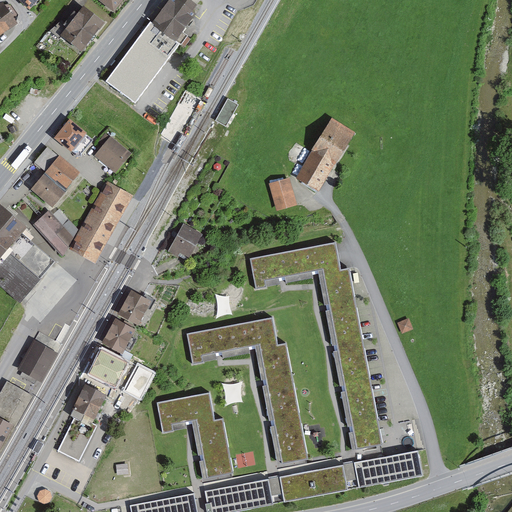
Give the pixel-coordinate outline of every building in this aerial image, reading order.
[(101,0),(119,13),(128,0),(101,0)] [(166,0),(152,20),(187,45),(207,17),(203,14),(207,8),(195,0),(166,0)] [(3,4),(0,5),(0,34),(4,32),(17,23),(3,4)] [(86,6),(63,34),(87,52),(109,25),(86,6)] [(187,45),(152,20),(108,82),(143,106),(187,45)] [(201,96),(186,88),(160,133),(175,141),(201,96)] [(219,115),(230,120),(239,96),(228,92),(219,115)] [(329,114),(293,175),(322,192),(358,131),(329,114)] [(73,150),(87,132),(69,117),(54,135),(73,150)] [(116,172),(131,152),(111,136),(95,155),(116,172)] [(35,162),(46,170),(59,154),(48,146),(35,162)] [(59,154),(46,170),(67,186),(80,170),(59,154)] [(32,187),(53,204),(67,186),(46,170),(32,187)] [(277,211),(299,205),(291,175),(269,182),(277,211)] [(133,194),(105,180),(75,237),(70,247),(97,261),(133,194)] [(0,201),(0,283),(20,300),(53,260),(21,233),(28,224),(0,201)] [(70,247),(75,237),(49,210),(34,224),(64,257),(70,247)] [(185,222),(172,249),(196,261),(209,234),(185,222)] [(351,429),(355,451),(389,445),(360,286),(357,268),(346,270),(342,245),(250,261),(255,290),(271,287),(270,281),(322,272),(351,429)] [(150,302),(132,292),(120,313),(138,323),(150,302)] [(220,293),(221,311),(233,310),(232,293),(220,293)] [(117,317),(104,342),(122,352),(120,355),(127,359),(129,355),(122,351),(134,330),(126,326),(128,323),(117,317)] [(273,317),(187,334),(193,364),(204,362),(202,356),(219,352),(261,345),(264,361),(262,361),(264,370),(266,369),(270,394),(269,394),(272,410),(274,410),(278,435),(276,435),(279,451),(281,450),(284,463),(308,459),(286,343),(278,345),(273,317)] [(411,319),(400,325),(404,333),(415,328),(411,319)] [(53,351),(38,343),(23,371),(37,379),(53,351)] [(128,364),(101,350),(89,374),(116,388),(128,364)] [(154,374),(137,365),(124,391),(141,400),(154,374)] [(0,446),(19,413),(14,410),(25,391),(7,382),(0,394),(0,446)] [(105,395),(86,385),(71,415),(75,417),(58,451),(79,461),(97,425),(91,422),(105,395)] [(19,413),(0,446),(0,454),(33,396),(25,391),(14,410),(19,413)] [(157,402),(163,433),(174,431),(172,424),(189,421),(198,420),(201,436),(199,436),(201,445),(203,445),(207,469),(206,470),(207,478),(233,473),(223,418),(215,419),(210,393),(157,402)] [(378,461),(355,465),(359,489),(429,476),(424,452),(378,461)] [(132,464),(117,466),(119,475),(133,473),(132,464)] [(355,465),(280,479),(284,503),(359,489),(355,465)] [(280,479),(209,492),(212,511),(236,511),(284,503),(280,479)] [(204,511),(201,494),(135,506),(136,511),(204,511)]
